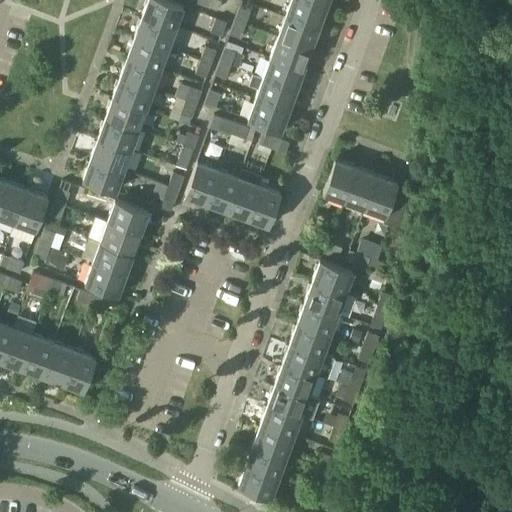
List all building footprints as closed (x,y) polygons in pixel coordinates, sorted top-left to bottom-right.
[(182,5),(167,0),(146,0),(141,14),(175,27),(182,5)] [(289,0),(284,15),(318,27),(325,7),(306,0),(289,0)] [(249,10),(239,6),(234,20),(244,24),(249,10)] [(175,27),(141,14),(134,34),(167,47),(175,27)] [(318,27),(284,15),(277,35),(310,47),(318,27)] [(210,31),(220,34),(225,21),(215,17),(210,31)] [(244,24),(234,20),(229,33),(239,37),(244,24)] [(127,55),(160,67),(167,47),(134,34),(127,55)] [(270,56),(303,68),(310,47),(277,35),(270,56)] [(0,68),(4,70),(13,50),(0,44),(0,68)] [(215,49),(205,45),(200,59),(210,62),(215,49)] [(234,51),(224,48),(219,61),(229,64),(234,51)] [(160,67),(127,55),(119,75),(153,87),(160,67)] [(303,68),(270,56),(263,74),(262,76),(296,88),(303,68)] [(195,72),(206,76),(210,62),(200,59),(195,72)] [(229,64),(219,61),(215,74),(224,77),(229,64)] [(249,83),(259,87),(255,96),(288,108),(296,88),(262,76),(252,72),(249,83)] [(112,95),(146,108),(149,97),(153,87),(119,75),(112,95)] [(201,90),(190,86),(187,97),(186,99),(196,103),(201,90)] [(205,102),(215,105),(218,97),(219,92),(209,89),(205,102)] [(146,108),(112,95),(112,97),(105,116),(138,128),(146,108)] [(255,96),(248,117),(281,129),(288,108),(255,96)] [(181,112),(191,116),(196,103),(186,99),(181,112)] [(138,128),(105,116),(98,136),(131,148),(138,128)] [(222,116),(218,127),(231,131),(235,121),(222,116)] [(245,136),(249,126),(235,121),(231,131),(228,141),(240,145),(243,136),(245,136)] [(179,131),(175,141),(183,144),(186,134),(179,131)] [(197,134),(187,131),(186,134),(183,144),(192,148),(197,134)] [(262,131),(259,141),(272,146),(276,136),(262,131)] [(98,136),(90,157),(124,168),(128,157),(131,148),(98,136)] [(285,151),(288,141),(276,136),(272,146),(285,151)] [(178,157),(188,160),(192,148),(183,144),(178,157)] [(90,157),(83,177),(116,190),(124,168),(90,157)] [(335,158),(323,191),(344,199),(356,165),(335,158)] [(197,160),(185,194),(206,201),(218,168),(197,160)] [(218,168),(206,201),(226,209),(238,175),(242,166),(237,164),(233,173),(218,168)] [(364,206),(376,173),(356,165),(344,199),(364,206)] [(183,175),(173,171),(168,184),(178,188),(183,175)] [(376,173),(364,206),(391,216),(388,224),(404,230),(407,219),(400,217),(405,202),(392,197),(397,180),(376,173)] [(238,175),(226,209),(247,216),(259,183),(238,175)] [(0,196),(0,216),(14,221),(26,188),(6,180),(0,196)] [(268,224),(280,190),(259,183),(247,216),(268,224)] [(163,198),(173,201),(178,188),(168,184),(163,198)] [(69,191),(59,187),(55,201),(64,204),(69,191)] [(30,241),(47,195),(26,188),(14,221),(10,234),(30,241)] [(74,216),(78,200),(68,198),(65,213),(74,216)] [(148,210),(114,198),(107,219),(141,232),(148,210)] [(50,214),(59,218),(64,204),(55,201),(50,214)] [(99,240),(133,252),(141,232),(107,219),(99,240)] [(40,241),(50,245),(54,232),(44,228),(40,241)] [(315,236),(311,246),(325,251),(328,241),(315,236)] [(350,250),(347,259),(366,266),(374,244),(360,239),(356,252),(350,250)] [(133,252),(99,240),(92,260),(126,272),(133,252)] [(35,255),(45,258),(50,245),(40,241),(35,255)] [(338,256),(341,245),(328,241),(325,251),(338,256)] [(45,258),(44,260),(63,267),(69,252),(50,245),(45,258)] [(19,271),(23,262),(10,257),(6,267),(19,271)] [(353,270),(320,258),(312,279),(345,291),(353,270)] [(85,281),(95,285),(118,293),(126,272),(92,260),(85,281)] [(372,268),(369,277),(385,282),(388,274),(372,268)] [(0,272),(0,284),(5,286),(9,276),(0,272)] [(39,274),(36,283),(50,288),(53,279),(39,274)] [(9,276),(5,286),(18,291),(21,280),(9,276)] [(53,279),(50,288),(62,293),(66,284),(53,279)] [(305,299),(338,311),(345,291),(312,279),(305,299)] [(80,289),(76,298),(90,304),(94,293),(80,289)] [(394,293),(383,289),(378,303),(389,307),(394,293)] [(104,309),(108,298),(94,293),(90,304),(104,309)] [(297,320),(331,332),(338,311),(305,299),(297,320)] [(374,316),(384,319),(389,307),(378,303),(374,316)] [(290,340),(323,352),(331,332),(297,320),(290,340)] [(0,359),(1,360),(13,326),(0,321),(0,359)] [(13,326),(1,360),(21,367),(33,334),(13,326)] [(354,326),(350,337),(358,340),(363,329),(354,326)] [(379,334),(368,330),(363,344),(374,347),(379,334)] [(41,374),(53,341),(33,334),(21,367),(41,374)] [(283,360),(316,372),(327,376),(335,356),(323,352),(290,340),(283,360)] [(53,341),(41,374),(61,382),(74,349),(53,341)] [(359,357),(369,360),(374,347),(363,344),(359,357)] [(83,389),(95,356),(74,349),(61,382),(83,389)] [(275,380),(309,392),(316,372),(283,360),(275,380)] [(364,375),(354,371),(349,384),(359,388),(364,375)] [(320,397),(309,392),(275,380),(268,400),(302,413),(313,417),(320,397)] [(344,397),(355,401),(359,388),(349,384),(344,397)] [(386,395),(384,400),(394,404),(395,399),(386,395)] [(260,421),(294,433),(302,413),(268,400),(260,421)] [(350,415),(339,411),(334,424),(345,428),(350,415)] [(253,441),(287,453),(294,433),(260,421),(253,441)] [(330,437),(340,441),(345,428),(334,424),(330,437)] [(446,475),(473,457),(473,453),(459,433),(455,432),(429,450),(428,454),(442,474),(446,475)] [(245,462),(279,474),(287,453),(253,441),(245,462)] [(335,456),(324,452),(319,465),(330,469),(335,456)] [(272,495),(279,474),(245,462),(238,483),(272,495)] [(315,478),(325,482),(330,469),(319,465),(315,478)] [(309,493),(304,507),(315,511),(320,497),(309,493)]
